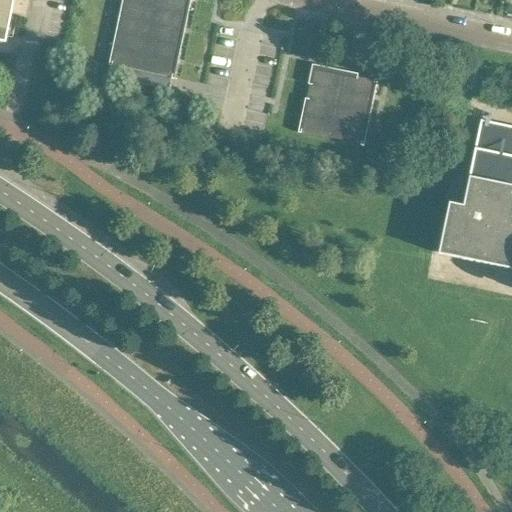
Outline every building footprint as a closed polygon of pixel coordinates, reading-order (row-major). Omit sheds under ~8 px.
[(0,0),(0,41),(7,43),(14,0),(0,0)] [(155,9),(157,0),(124,0),(124,2),(155,9)] [(186,15),(189,0),(157,0),(155,9),(186,15)] [(124,2),(120,18),(152,24),(155,9),(124,2)] [(183,31),(186,15),(155,9),(152,24),(183,31)] [(120,18),(117,33),(149,40),(152,24),(120,18)] [(180,47),(183,31),(152,24),(149,40),(180,47)] [(145,56),(149,40),(117,33),(114,49),(145,56)] [(176,62),(180,47),(149,40),(145,56),(176,62)] [(114,49),(111,65),(112,65),(142,71),(145,56),(114,49)] [(145,56),(142,71),(154,74),(169,77),(171,78),(173,78),(176,62),(145,56)] [(112,65),(109,78),(151,87),(154,74),(142,71),(112,65)] [(313,68),(310,84),(341,91),(344,75),(313,68)] [(154,74),(151,87),(169,91),(171,78),(169,77),(154,74)] [(344,75),(341,91),(372,97),(376,81),(344,75)] [(310,84),(306,100),(338,107),(341,91),(310,84)] [(341,91),(338,107),(369,113),(372,97),(341,91)] [(306,100),(303,116),(334,122),(338,107),(306,100)] [(338,107),(334,122),(366,129),(369,113),(338,107)] [(300,131),(300,132),(306,133),(331,138),(334,122),(303,116),(300,131)] [(511,127),(481,121),(463,206),(448,203),(438,255),(452,258),(511,270),(511,127)] [(334,122),(331,138),(361,145),(362,145),(366,129),(334,122)]
